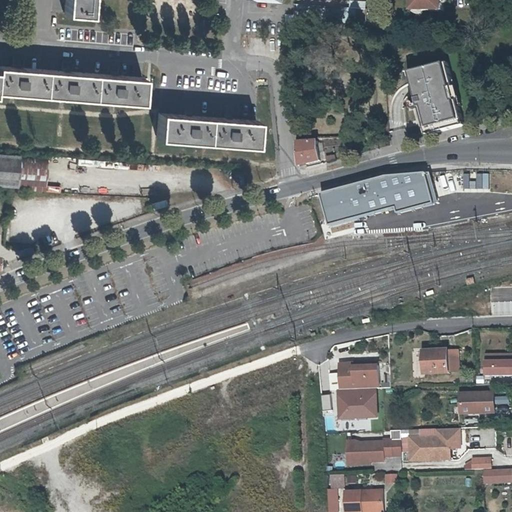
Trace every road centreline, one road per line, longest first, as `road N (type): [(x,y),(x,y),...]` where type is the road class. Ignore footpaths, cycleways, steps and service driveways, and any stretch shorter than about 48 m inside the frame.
road 1 (residential): [(511,319),(406,326),(309,346),(0,466)]
road 2 (primary): [(0,284),(287,188)]
road 3 (primary): [(287,188),(421,156),(511,149)]
road 4 (residential): [(36,50),(230,62)]
road 5 (unknown): [(306,347),(315,511)]
road 6 (residential): [(230,62),(272,72),(287,188)]
